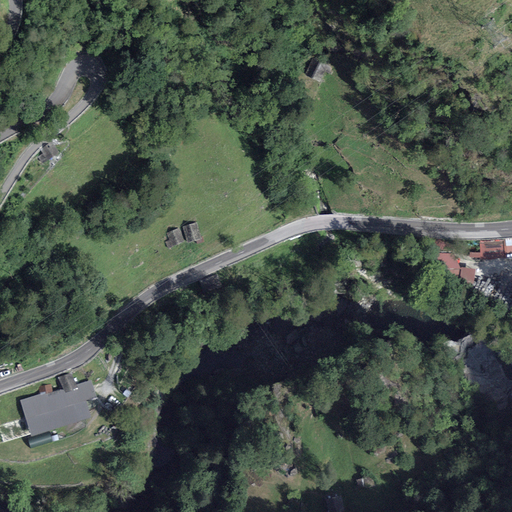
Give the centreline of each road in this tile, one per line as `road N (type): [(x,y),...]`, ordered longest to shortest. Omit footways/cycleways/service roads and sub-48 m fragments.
road 1 (tertiary): [(0,387),(85,353),(163,287),(299,227),(511,229)]
road 2 (unclassified): [(0,201),(28,154),(76,113),(98,78),(92,66),(76,67),(51,106),(0,137)]
